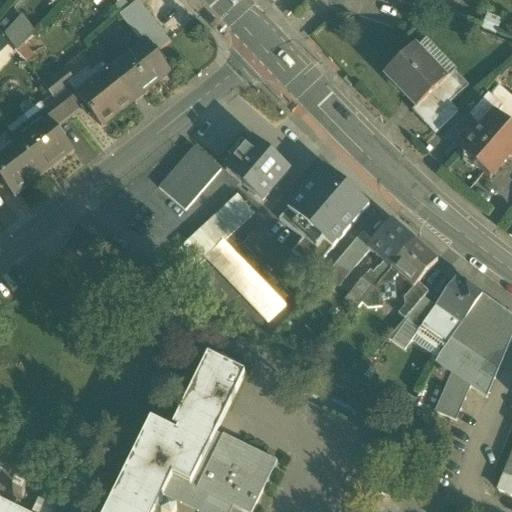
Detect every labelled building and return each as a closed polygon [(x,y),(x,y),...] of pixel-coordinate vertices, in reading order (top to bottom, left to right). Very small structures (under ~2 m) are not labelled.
[(389,0),(421,12),(425,0),(389,0)] [(172,44),(138,2),(119,18),(141,45),(145,42),(156,56),(172,44)] [(2,35),(18,49),(36,30),(20,16),(2,35)] [(0,34),(0,67),(16,55),(0,34)] [(42,46),(32,37),(16,54),(26,63),(42,46)] [(156,56),(145,42),(141,45),(108,72),(132,104),(170,73),(156,56)] [(446,82),(413,48),(384,75),(416,109),(417,109),(437,90),(446,82)] [(108,72),(102,65),(87,77),(93,84),(78,97),(76,98),(83,107),(101,129),(132,104),(108,72)] [(437,90),(417,109),(416,109),(413,112),(435,136),(459,113),(451,105),(469,87),(455,73),(437,90)] [(511,102),(510,100),(511,98),(497,86),(488,97),(502,109),(494,118),(511,133),(511,102)] [(78,97),(70,87),(60,95),(75,114),(83,107),(76,98),(78,97)] [(502,109),(488,97),(470,118),(483,129),(494,117),(494,118),(502,109)] [(53,101),(43,108),(58,127),(68,120),(53,101)] [(42,112),(13,136),(18,143),(43,173),(72,149),(42,112)] [(511,133),(494,118),(494,117),(483,129),(462,153),(477,166),(475,168),(490,181),(507,161),(511,163),(511,133)] [(251,142),(226,173),(263,204),(289,174),(251,142)] [(0,157),(0,176),(2,179),(16,196),(43,173),(18,143),(0,157)] [(193,149),(159,191),(186,213),(221,172),(193,149)] [(323,169),(287,212),(332,251),(369,208),(323,169)] [(236,198),(180,252),(197,269),(207,260),(224,244),(253,216),(236,198)] [(287,212),(279,221),(302,241),(291,254),(313,273),(332,251),(287,212)] [(414,243),(392,223),(374,244),(368,251),(370,252),(384,264),(391,270),(414,243)] [(363,234),(333,270),(345,281),(370,252),(368,251),(374,244),(363,234)] [(414,243),(391,270),(398,276),(398,277),(412,289),(413,289),(414,290),(418,285),(437,263),(414,243)] [(285,307),(224,244),(207,260),(268,324),(285,307)] [(384,264),(379,270),(378,270),(374,275),(374,276),(371,280),(377,285),(391,270),(384,264)] [(377,285),(368,296),(361,304),(367,310),(382,308),(381,301),(395,300),(393,282),(398,277),(398,276),(391,270),(377,285)] [(367,277),(346,301),(356,309),(361,304),(368,296),(377,285),(371,280),(367,277)] [(456,279),(436,308),(460,325),(461,326),(465,320),(466,320),(482,297),(456,279)] [(412,289),(404,300),(404,308),(398,315),(405,321),(424,299),(429,294),(418,285),(414,290),(413,289),(412,289)] [(466,320),(442,354),(435,365),(453,377),(471,390),(487,400),(511,339),(511,318),(482,297),(466,320)] [(424,299),(405,321),(419,334),(424,328),(423,327),(436,308),(424,299)] [(460,325),(436,308),(423,327),(424,328),(447,344),(460,325)] [(437,361),(447,344),(424,328),(419,334),(405,321),(388,342),(403,353),(411,344),(437,361)] [(0,511),(176,511),(160,504),(172,479),(240,511),(252,511),(277,463),(217,434),(246,375),(209,357),(174,429),(179,432),(178,435),(151,422),(107,511),(22,511),(0,501),(0,511)] [(471,390),(453,377),(437,414),(457,423),(471,390)] [(511,455),(502,480),(511,483),(511,455)] [(401,478),(390,474),(381,496),(392,500),(401,478)] [(37,497),(33,508),(42,511),(53,511),(56,505),(37,497)]
